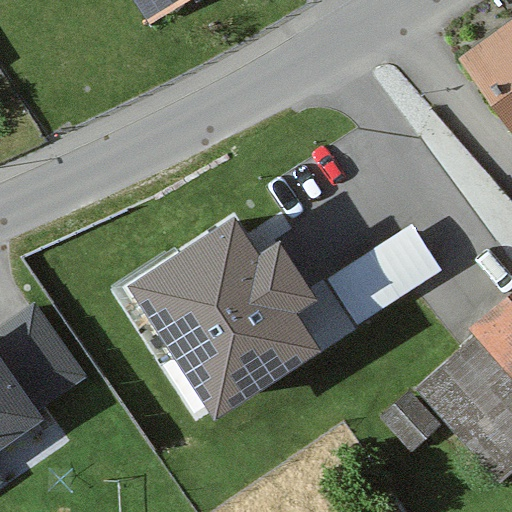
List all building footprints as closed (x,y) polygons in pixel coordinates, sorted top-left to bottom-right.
[(124,0),(144,34),(201,0),(124,0)] [(511,27),(463,63),(511,130),(511,27)] [(230,198),(129,263),(215,396),(318,329),(296,294),(321,278),(280,215),(253,233),(230,198)] [(416,212),(327,260),(354,309),(443,261),(416,212)] [(511,300),(408,398),(511,499),(511,300)] [(0,431),(42,401),(0,344),(0,431)]
